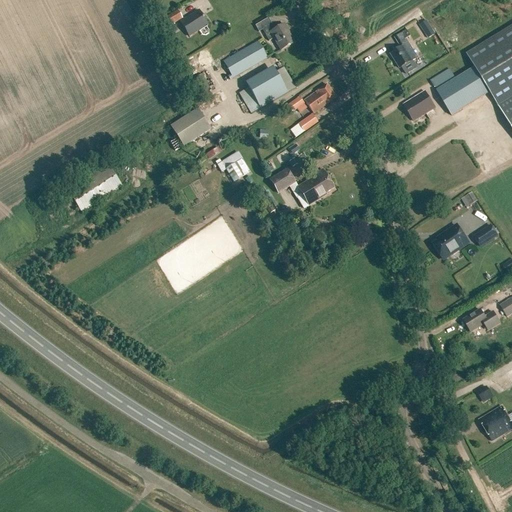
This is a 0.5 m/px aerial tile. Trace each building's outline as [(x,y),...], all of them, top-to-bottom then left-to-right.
[(175,26),(174,24),(182,19),(177,11),(160,21),(166,31),(175,26)] [(196,13),(180,22),(189,36),(206,25),(200,14),(198,15),(196,13)] [(427,21),(419,26),(423,32),(431,27),(427,21)] [(271,25),(262,30),(268,42),(273,39),(280,51),(294,43),(283,25),(274,30),(271,25)] [(475,68),(436,92),(451,116),(489,93),(511,129),(511,26),(466,55),(475,68)] [(401,48),(390,54),(400,69),(417,58),(405,39),(410,36),(406,30),(395,38),(401,48)] [(257,42),(223,62),(232,79),(267,58),(257,42)] [(429,64),(436,57),(431,51),(423,58),(429,64)] [(450,70),(430,81),(434,88),(454,76),(450,70)] [(287,93),(274,72),(248,88),(260,109),(287,93)] [(202,75),(194,79),(202,92),(209,88),(202,75)] [(326,85),(304,101),(313,114),(336,98),(326,85)] [(425,92),(403,105),(414,122),(435,109),(425,92)] [(292,112),(304,104),(299,97),(287,106),(292,112)] [(169,127),(183,148),(210,131),(197,110),(169,127)] [(311,115),(297,124),(303,133),(317,123),(311,115)] [(260,130),(259,139),(267,140),(268,131),(260,130)] [(217,148),(205,155),(208,160),(220,153),(217,148)] [(219,160),(215,163),(221,173),(225,170),(233,183),(249,173),(241,160),(242,159),(238,153),(221,163),(219,160)] [(294,159),(289,162),(292,168),(297,165),(294,159)] [(270,165),(265,167),(268,173),(273,170),(270,165)] [(68,192),(81,213),(122,187),(108,166),(68,192)] [(321,170),(311,177),(312,178),(297,188),(286,170),(269,180),(277,194),(289,187),(296,199),(301,195),(308,206),(325,196),(324,194),(333,189),(321,170)] [(262,188),(257,191),(261,198),(266,195),(262,188)] [(460,198),(465,207),(476,201),(472,192),(460,198)] [(270,204),(265,207),(269,215),(275,212),(270,204)] [(301,224),(292,230),(296,237),(305,231),(301,224)] [(443,262),(470,244),(456,224),(435,238),(437,240),(431,244),(443,262)] [(490,225),(472,237),(480,249),(498,237),(490,225)] [(511,260),(509,256),(498,265),(506,276),(511,271),(511,260)] [(507,318),(511,315),(511,298),(500,306),(507,318)] [(463,321),(471,333),(484,325),(488,331),(500,324),(493,312),(485,318),(480,310),(463,321)] [(475,396),(486,391),(482,382),(471,386),(475,396)] [(488,390),(477,397),(482,404),(493,398),(488,390)] [(487,432),(480,437),(480,438),(477,440),(477,441),(470,446),(477,459),(479,458),(478,458),(494,448),(490,443),(511,429),(511,425),(501,407),(479,420),(487,432)]
